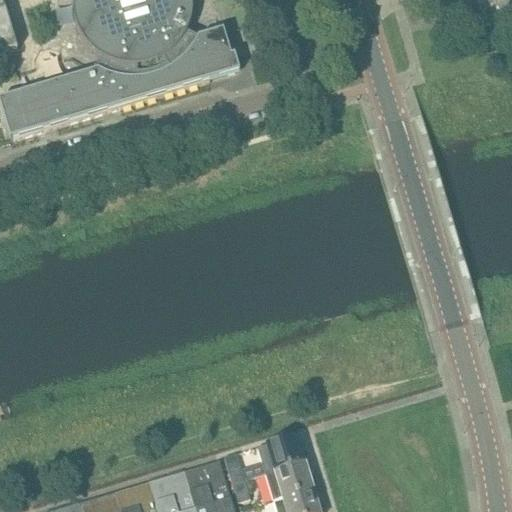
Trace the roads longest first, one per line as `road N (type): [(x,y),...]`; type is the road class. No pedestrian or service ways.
road 1 (tertiary): [(498,511),(480,415),(354,0)]
road 2 (residential): [(0,179),(290,93),(303,78),(305,52),(289,0)]
